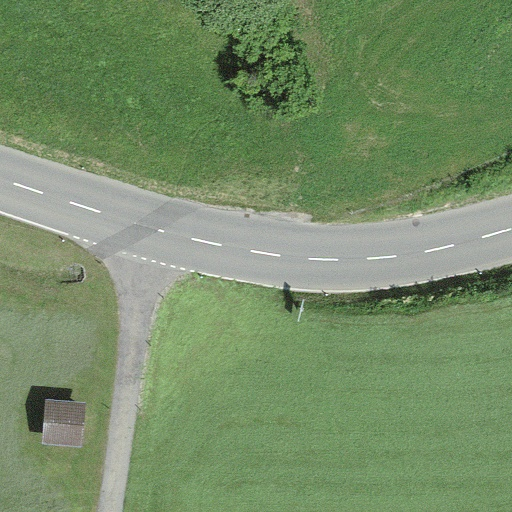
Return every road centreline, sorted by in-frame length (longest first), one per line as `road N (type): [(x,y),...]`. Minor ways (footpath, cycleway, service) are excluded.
road 1 (primary): [(149,228),(302,260),(386,259),(511,229)]
road 2 (unclassified): [(149,228),(114,511)]
road 3 (primary): [(0,180),(149,228)]
